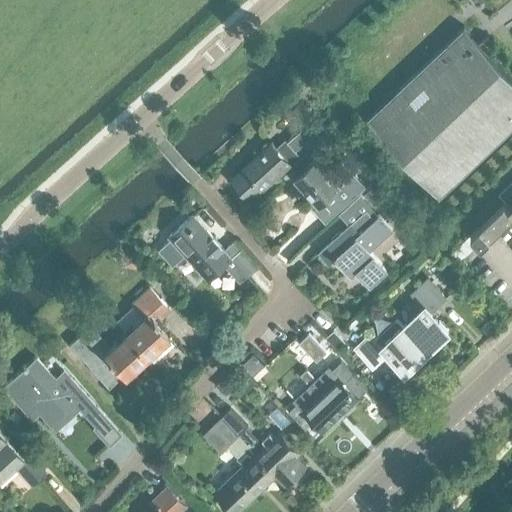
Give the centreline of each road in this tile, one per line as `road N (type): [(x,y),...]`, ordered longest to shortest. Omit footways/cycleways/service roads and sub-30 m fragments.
road 1 (residential): [(93,511),(278,304),(285,281),(142,117)]
road 2 (residential): [(354,511),(511,361)]
road 3 (residential): [(142,117),(0,250)]
road 4 (residential): [(274,0),(142,117)]
